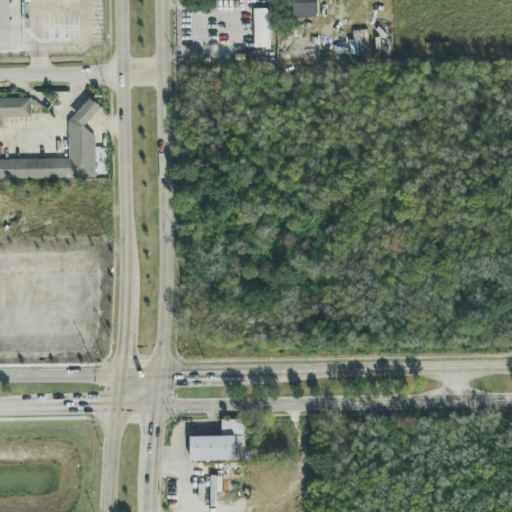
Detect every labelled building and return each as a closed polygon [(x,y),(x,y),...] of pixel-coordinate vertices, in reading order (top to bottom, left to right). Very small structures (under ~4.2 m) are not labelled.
[(0,0),(0,52),(25,52),(24,2),(31,2),(30,0),(0,0)] [(318,0),(293,0),(294,18),(318,18),(318,0)] [(254,8),(255,48),(270,48),(270,8),(254,8)] [(0,159),(0,117),(31,117),(31,98),(0,98),(0,179),(96,178),(95,136),(85,127),(101,108),(90,98),(69,123),(69,159),(0,159)] [(191,461),(245,460),(244,419),(222,420),(222,436),(190,437),(191,461)]
